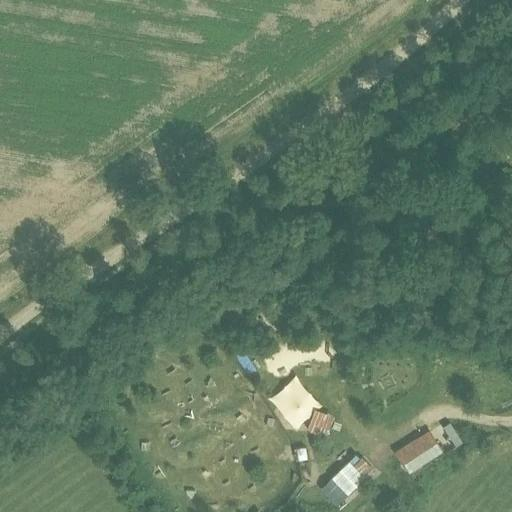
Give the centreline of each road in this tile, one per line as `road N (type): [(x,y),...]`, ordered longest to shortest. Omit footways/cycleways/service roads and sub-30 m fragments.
road 1 (track): [(511,37),(382,144),(372,188),(347,209),(280,219),(89,340),(0,418)]
road 2 (track): [(0,337),(272,148),(456,0)]
road 3 (track): [(350,428),(425,409),(511,417)]
